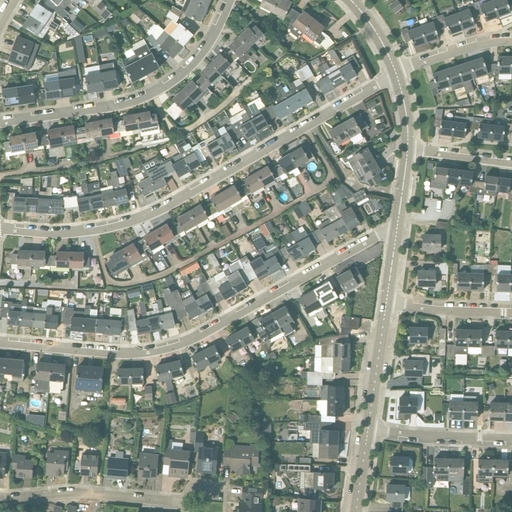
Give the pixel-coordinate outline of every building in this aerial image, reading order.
[(59,15),(72,1),(70,0),(46,0),(44,3),(45,4),(52,10),(53,10),(54,11),(59,15)] [(192,1),(189,0),(186,0),(181,11),(172,6),(169,11),(179,18),(182,13),(200,21),(206,8),(192,1)] [(271,14),(277,0),(262,0),(259,7),(271,14)] [(289,7),(291,3),(286,0),(277,0),(271,14),(283,19),(288,24),(296,12),(289,7)] [(486,21),(498,17),(493,1),(492,0),(482,0),(473,4),(478,17),(484,15),(486,21)] [(511,5),(511,0),(495,0),(493,1),(498,17),(510,12),(508,6),(511,5)] [(105,4),(102,1),(96,7),(100,10),(105,4)] [(394,13),(395,13),(402,7),(398,1),(389,7),(394,13)] [(45,4),(42,7),(37,4),(30,16),(49,28),(55,32),(58,26),(48,19),(54,11),(53,10),(52,10),(45,4)] [(472,19),(478,17),(473,4),(467,6),(469,10),(457,14),(462,30),(474,25),(472,19)] [(130,17),(137,25),(144,16),(136,10),(130,17)] [(168,13),(166,17),(172,21),(176,23),(179,18),(169,11),(168,13)] [(302,35),(314,20),(303,11),(300,15),(296,12),(288,24),(292,27),(290,29),(290,33),(299,39),(302,35)] [(450,34),(462,30),(457,14),(444,18),(443,15),(437,17),(442,29),(447,27),(450,34)] [(42,39),(49,28),(30,16),(23,26),(42,39)] [(436,32),(442,29),(437,17),(432,19),(433,22),(420,27),(426,43),(438,38),(436,32)] [(127,18),(120,22),(123,27),(130,23),(127,18)] [(330,38),(321,32),(324,28),(314,20),(302,35),(313,43),(318,47),(330,38)] [(117,22),(105,26),(107,33),(119,29),(117,22)] [(80,35),(79,34),(75,31),(66,23),(63,27),(71,35),(67,39),(68,40),(80,35)] [(179,25),(178,24),(169,34),(171,36),(183,46),(192,35),(180,24),(179,25)] [(169,34),(164,30),(164,31),(157,25),(150,33),(151,35),(146,39),(154,48),(154,47),(158,52),(162,48),(173,58),(183,46),(171,36),(169,34)] [(84,29),(80,26),(75,31),(79,34),(84,29)] [(239,37),(249,47),(263,34),(257,27),(252,31),(249,28),(239,37)] [(414,47),(426,43),(420,27),(408,31),(407,28),(401,30),(405,42),(411,40),(414,47)] [(81,36),(74,39),(76,54),(84,52),(81,36)] [(13,50),(30,57),(35,43),(17,37),(13,50)] [(235,61),(249,47),(239,37),(229,46),(232,50),(228,53),(235,61)] [(159,68),(152,54),(146,44),(133,51),(146,75),(159,68)] [(34,58),(30,57),(13,50),(8,61),(30,69),(34,58)] [(133,82),(146,75),(133,51),(136,56),(122,63),(124,68),(125,68),(133,82)] [(220,74),(235,61),(228,53),(224,58),(221,54),(211,64),(220,74)] [(332,59),(346,81),(356,76),(353,70),(359,67),(353,56),(341,63),(337,56),(332,59)] [(498,73),(511,73),(511,57),(498,57),(498,65),(491,65),(491,77),(493,77),(493,78),(498,78),(498,73)] [(491,65),(484,65),(482,58),(470,62),(475,77),(487,73),(488,77),(491,77),(491,65)] [(335,88),(346,81),(332,59),(336,66),(329,69),(326,63),(322,65),(335,88)] [(118,87),(115,71),(114,62),(98,65),(100,74),(103,89),(118,87)] [(313,76),(307,65),(305,62),(300,65),(302,68),(308,79),(313,76)] [(469,79),(475,77),(470,62),(457,66),(466,94),(473,91),(469,79)] [(207,87),(220,74),(211,64),(201,73),(203,76),(199,80),(207,87)] [(272,65),(267,69),(271,74),(276,69),(272,65)] [(324,94),(335,88),(322,65),(318,68),(321,74),(320,74),(322,78),(317,82),(324,94)] [(466,94),(457,66),(445,70),(452,91),(464,87),(466,94)] [(301,82),(308,79),(302,68),(296,72),(301,82)] [(76,95),(74,80),(77,79),(75,69),(67,70),(67,71),(58,72),(62,97),(76,95)] [(437,90),(450,86),(445,70),(433,74),(434,82),(429,83),(433,95),(439,94),(437,90)] [(47,99),(62,97),(58,72),(59,82),(44,84),(47,99)] [(88,92),(103,89),(100,74),(86,77),(88,92)] [(192,100),(207,87),(199,80),(195,84),(192,81),(183,90),(192,100)] [(296,87),(293,82),(289,84),(296,96),(302,107),(312,101),(306,89),(303,83),(296,87)] [(302,107),(296,96),(289,84),(292,90),(285,94),(281,86),(278,88),(279,90),(292,113),(302,107)] [(19,104),(34,102),(32,86),(17,88),(19,104)] [(5,106),(19,104),(17,88),(3,90),(5,106)] [(292,113),(279,90),(278,88),(277,89),(278,91),(272,94),(278,105),(274,107),(272,104),(266,108),(272,119),(278,116),(280,119),(292,113)] [(173,118),(192,100),(183,90),(173,100),(175,102),(166,111),(173,118)] [(377,105),(374,101),(366,105),(368,110),(377,105)] [(272,119),(266,108),(265,106),(252,114),(247,105),(243,107),(248,116),(258,132),(268,126),(266,123),(272,119)] [(246,139),(258,132),(248,116),(243,107),(246,113),(241,116),(242,119),(232,125),(239,138),(244,135),(246,139)] [(156,114),(151,115),(150,112),(136,114),(140,132),(159,129),(156,114)] [(133,134),(140,132),(136,114),(123,117),(124,120),(118,121),(120,131),(132,129),(133,134)] [(453,122),(441,120),(442,115),(435,115),(433,126),(440,127),(439,134),(452,136),(454,118),(453,122)] [(472,129),(474,117),(473,117),(473,118),(467,117),(467,119),(454,118),(452,136),(465,138),(466,128),(472,129)] [(490,139),(493,120),(474,117),(472,129),(478,130),(477,137),(490,139)] [(367,143),(360,132),(353,118),(341,125),(349,138),(356,149),(355,149),(356,149),(361,146),(367,143)] [(118,121),(112,122),(112,119),(98,121),(101,139),(110,137),(109,133),(120,131),(118,121)] [(504,127),(492,125),(493,120),(490,139),(503,141),(504,129),(511,130),(511,124),(505,123),(504,127)] [(94,141),(101,139),(98,121),(85,124),(86,127),(80,129),(81,138),(93,136),(94,141)] [(203,126),(207,131),(211,129),(207,123),(203,126)] [(232,142),(239,138),(232,125),(225,129),(228,134),(222,138),(215,126),(211,129),(224,151),(235,145),(232,142)] [(337,144),(349,138),(341,125),(330,132),(335,140),(328,144),(335,156),(342,152),(337,144)] [(80,129),(74,130),(74,126),(60,128),(63,147),(77,144),(76,139),(81,138),(80,129)] [(51,149),(63,147),(60,128),(47,131),(48,135),(42,136),(44,146),(50,144),(51,149)] [(224,151),(211,129),(207,131),(210,137),(203,141),(197,144),(205,158),(211,154),(213,158),(224,151)] [(42,136),(36,137),(36,133),(22,135),(24,149),(25,149),(26,153),(34,152),(33,148),(44,146),(42,136)] [(6,153),(24,149),(22,135),(9,138),(10,142),(4,143),(6,153)] [(185,152),(181,146),(180,144),(176,146),(180,154),(183,159),(190,171),(201,165),(191,148),(185,152)] [(367,148),(363,151),(361,146),(356,149),(355,149),(341,158),(342,160),(341,161),(344,165),(348,163),(354,172),(374,160),(367,148)] [(309,148),(303,151),(302,148),(290,154),(296,165),(299,170),(304,167),(301,163),(314,156),(309,148)] [(179,177),(190,171),(183,159),(180,154),(164,163),(170,175),(176,172),(179,177)] [(299,170),(296,165),(290,154),(278,161),(280,165),(275,168),(280,176),(291,169),(296,176),(301,174),(299,170)] [(122,158),(126,169),(132,167),(128,156),(122,158)] [(118,171),(126,169),(122,158),(114,161),(118,171)] [(155,163),(157,166),(146,172),(155,190),(167,184),(164,179),(170,175),(164,163),(162,159),(155,163)] [(370,188),(381,180),(377,173),(380,172),(374,160),(354,172),(357,179),(363,176),(366,180),(370,188)] [(144,196),(155,190),(146,172),(143,167),(140,169),(139,169),(145,180),(138,183),(144,196)] [(275,168),(270,171),(268,167),(256,174),(263,186),(280,176),(275,168)] [(445,188),(446,183),(448,169),(436,167),(434,181),(436,181),(436,187),(445,188)] [(459,184),(460,170),(448,169),(446,183),(459,184)] [(478,182),(472,181),(473,172),(460,170),(459,184),(470,186),(469,192),(476,193),(478,182)] [(124,184),(119,185),(117,176),(116,171),(110,173),(111,180),(114,191),(116,205),(128,202),(124,184)] [(246,195),(263,186),(256,174),(244,180),(246,184),(241,187),(246,195)] [(50,213),(51,195),(52,176),(46,177),(46,192),(39,192),(39,199),(38,212),(50,213)] [(495,196),(498,178),(485,176),(484,183),(478,182),(476,193),(477,193),(477,194),(495,196)] [(32,189),(33,178),(21,179),(20,185),(23,186),(27,187),(25,211),(38,212),(39,199),(32,199),(32,189)] [(511,188),(509,189),(511,180),(498,178),(495,196),(496,197),(496,191),(508,193),(508,200),(511,200),(511,188)] [(104,207),(116,205),(114,191),(111,180),(107,181),(108,187),(101,189),(101,188),(100,189),(104,207)] [(80,212),(92,210),(86,183),(80,184),(82,193),(70,195),(71,209),(79,208),(80,212)] [(104,207),(100,189),(93,190),(92,184),(87,185),(87,183),(86,183),(92,210),(104,207)] [(13,211),(25,211),(27,187),(23,186),(20,185),(19,198),(14,197),(14,193),(8,193),(7,206),(13,206),(13,211)] [(241,187),(237,190),(234,186),(223,193),(230,205),(246,195),(241,187)] [(349,200),(354,197),(341,186),(329,193),(340,214),(350,230),(360,224),(351,209),(348,211),(344,204),(341,206),(339,201),(347,197),(349,200)] [(452,201),(453,189),(445,188),(444,199),(452,201)] [(232,209),(230,205),(223,193),(211,199),(213,203),(208,206),(215,218),(232,209)] [(70,195),(64,195),(51,195),(50,213),(63,214),(63,210),(71,209),(70,195)] [(310,213),(304,202),(298,205),(302,211),(304,216),(310,213)] [(208,206),(203,209),(201,205),(189,212),(196,224),(213,214),(215,218),(208,206)] [(302,211),(298,205),(292,208),(296,215),(302,211)] [(334,217),(330,209),(325,212),(330,220),(339,236),(350,230),(340,214),(334,217)] [(179,234),(196,224),(189,212),(177,219),(180,223),(174,226),(179,234)] [(328,243),(339,236),(330,220),(319,227),(320,229),(314,232),(319,242),(326,239),(328,243)] [(270,234),(275,231),(269,221),(264,224),(270,234)] [(448,230),(449,223),(436,221),(435,228),(448,230)] [(174,226),(170,228),(167,224),(155,232),(162,244),(179,234),(174,226)] [(264,224),(259,227),(265,237),(270,234),(264,224)] [(319,242),(314,232),(308,236),(305,231),(300,234),(297,230),(292,234),(304,256),(315,250),(313,246),(319,242)] [(150,250),(162,244),(155,232),(144,238),(144,239),(139,242),(144,251),(149,248),(150,250)] [(258,251),(262,249),(266,247),(259,234),(251,239),(258,251)] [(304,256),(292,234),(285,237),(289,243),(284,246),(285,248),(279,251),(285,261),(291,258),(293,262),(304,256)] [(423,235),(423,250),(440,250),(440,236),(423,235)] [(134,261),(136,263),(147,257),(144,251),(139,242),(134,245),(134,244),(122,250),(130,264),(134,261)] [(261,258),(263,263),(270,274),(281,268),(275,256),(272,252),(266,256),(262,249),(258,251),(257,251),(260,256),(261,258)] [(131,266),(130,264),(122,250),(110,257),(112,261),(107,264),(114,276),(131,266)] [(31,265),(31,251),(18,251),(18,255),(12,254),(11,264),(17,265),(31,265)] [(51,256),(45,255),(45,252),(31,251),(31,265),(50,266),(51,256)] [(70,267),(70,253),(57,252),(56,256),(51,256),(50,266),(70,267)] [(84,257),(84,253),(70,253),(70,267),(90,267),(90,257),(84,257)] [(214,267),(219,265),(213,253),(207,256),(214,267)] [(152,259),(158,271),(169,266),(162,254),(152,259)] [(261,258),(260,256),(249,263),(246,257),(240,260),(241,263),(241,264),(250,280),(257,276),(259,280),(270,274),(263,263),(261,258)] [(190,282),(190,280),(186,273),(199,266),(196,261),(179,270),(186,284),(190,282)] [(244,283),(250,280),(241,264),(239,261),(222,270),(224,273),(229,280),(236,293),(247,287),(244,283)] [(418,271),(418,286),(422,286),(422,288),(426,290),(428,290),(429,286),(435,286),(435,272),(440,272),(440,274),(447,274),(447,262),(435,262),(435,269),(428,269),(428,272),(418,271)] [(470,273),(457,273),(457,264),(452,264),(451,274),(457,274),(457,290),(470,290),(470,273)] [(490,275),(491,265),(484,265),(483,274),(470,273),(470,290),(483,291),(484,275),(490,275)] [(510,275),(497,275),(497,265),(491,265),(490,275),(497,276),(497,291),(510,291),(510,275)] [(364,283),(363,280),(356,267),(350,271),(350,270),(337,277),(346,294),(359,287),(358,286),(364,283)] [(236,293),(229,280),(224,273),(207,282),(214,295),(220,291),(225,299),(236,293)] [(207,282),(206,280),(203,275),(202,275),(200,277),(199,279),(199,281),(199,283),(200,285),(203,289),(192,295),(202,312),(213,306),(208,298),(214,295),(207,282)] [(175,282),(174,280),(171,276),(165,279),(169,286),(175,282)] [(322,308),(337,300),(328,284),(313,292),(322,308)] [(175,304),(171,293),(169,288),(163,290),(164,296),(169,307),(170,307),(175,304)] [(339,288),(334,291),(337,297),(342,294),(339,288)] [(171,293),(175,304),(178,310),(185,307),(191,318),(202,312),(192,295),(189,290),(181,294),(183,297),(181,298),(178,290),(171,293)] [(306,317),(322,308),(313,292),(298,301),(306,317)] [(20,325),(23,299),(22,298),(22,305),(13,304),(13,303),(12,302),(2,301),(1,317),(8,318),(8,324),(20,325)] [(32,327),(34,307),(27,306),(27,299),(23,299),(20,325),(32,327)] [(172,313),(170,307),(169,307),(163,308),(161,299),(156,301),(163,329),(175,326),(172,313)] [(44,328),(47,306),(47,302),(42,301),(42,308),(34,307),(32,327),(44,328)] [(138,334),(150,331),(144,301),(139,303),(142,319),(135,321),(138,334)] [(150,331),(163,329),(156,301),(157,303),(152,305),(154,311),(147,312),(144,301),(150,331)] [(66,308),(65,307),(59,307),(47,306),(44,328),(57,329),(58,322),(65,323),(66,308)] [(86,306),(85,306),(85,312),(73,311),(73,308),(66,308),(65,323),(71,324),(71,331),(84,332),(86,306)] [(90,318),(90,306),(86,306),(84,332),(96,333),(97,319),(90,318)] [(294,323),(293,320),(285,306),(271,314),(283,335),(284,334),(286,339),(297,333),(292,324),(294,323)] [(127,310),(127,309),(122,308),(121,315),(110,314),(110,308),(109,315),(109,320),(108,334),(120,335),(121,329),(129,329),(128,322),(127,310)] [(128,322),(135,321),(133,309),(127,310),(128,322)] [(272,341),(283,335),(271,314),(259,321),(262,325),(255,329),(264,344),(267,351),(269,350),(270,348),(271,346),(272,344),(272,343),(272,341)] [(357,330),(359,318),(342,316),(340,328),(341,328),(340,336),(348,334),(348,329),(357,330)] [(108,334),(109,320),(97,319),(96,333),(108,334)] [(236,334),(243,346),(254,339),(247,327),(236,334)] [(410,328),(410,342),(426,343),(427,328),(410,328)] [(468,347),(468,330),(455,330),(455,345),(448,345),(447,360),(454,360),(454,354),(467,355),(468,347)] [(481,346),(482,331),(468,330),(468,347),(481,347),(481,356),(487,356),(488,346),(481,346)] [(508,348),(508,332),(495,331),(495,346),(488,346),(487,356),(494,357),(495,348),(508,348)] [(232,352),(243,346),(236,334),(225,340),(232,352)] [(349,358),(349,344),(344,344),(344,339),(346,340),(347,339),(348,334),(340,336),(334,337),(322,340),(320,340),(320,346),(321,346),(321,357),(349,358)] [(203,351),(209,364),(220,358),(214,346),(203,351)] [(198,369),(209,364),(203,351),(192,357),(198,369)] [(429,363),(430,355),(416,355),(416,362),(405,361),(405,376),(422,376),(422,362),(429,363)] [(349,372),(349,358),(321,357),(321,372),(307,372),(301,372),(301,378),(307,378),(322,379),(322,373),(334,373),(334,372),(349,372)] [(23,363),(23,361),(6,359),(4,373),(4,374),(24,376),(25,363),(23,363)] [(168,364),(171,377),(183,374),(180,361),(168,364)] [(49,388),(51,364),(38,362),(35,389),(36,389),(49,390),(49,388)] [(63,389),(65,365),(51,364),(49,388),(63,389)] [(159,380),(171,377),(168,364),(156,367),(159,380)] [(101,392),(103,368),(78,366),(76,390),(101,392)] [(118,383),(131,383),(130,369),(118,370),(118,383)] [(130,369),(131,383),(143,383),(143,369),(130,369)] [(492,384),(486,386),(488,392),(494,389),(492,384)] [(145,401),(153,400),(152,387),(145,387),(145,401)] [(343,401),(343,387),(328,387),(328,400),(343,401)] [(174,392),(164,395),(167,405),(176,402),(174,392)] [(477,403),(476,403),(476,398),(463,397),(463,403),(463,419),(477,420),(477,403)] [(400,398),(399,418),(409,418),(409,413),(416,413),(417,398),(400,398)] [(342,415),(343,401),(328,400),(327,415),(342,415)] [(463,419),(463,403),(449,402),(448,419),(463,419)] [(504,420),(505,404),(490,403),(490,420),(504,420)] [(233,412),(227,418),(232,423),(238,418),(233,412)] [(321,422),(321,416),(307,415),(305,414),(302,415),(300,415),(300,421),(304,422),(321,422)] [(442,414),(434,414),(434,424),(438,424),(438,421),(442,421),(442,414)] [(289,440),(299,440),(299,430),(288,430),(289,440)] [(337,444),(337,431),(320,430),(320,443),(337,444)] [(218,447),(203,446),(205,432),(196,431),(196,433),(195,442),(194,452),(199,452),(197,472),(215,473),(218,447)] [(189,452),(172,451),(173,440),(166,439),(165,450),(164,457),(163,462),(163,464),(170,465),(169,476),(187,477),(189,452)] [(336,458),(337,444),(320,443),(319,457),(336,458)] [(258,461),(259,445),(250,444),(250,447),(232,446),(232,450),(224,450),(223,465),(231,465),(231,469),(236,469),(236,474),(249,475),(250,460),(258,461)] [(46,475),(63,476),(64,464),(67,464),(69,452),(62,452),(62,455),(48,454),(46,475)] [(138,477),(156,478),(158,456),(140,454),(138,477)] [(80,475),(97,476),(98,457),(82,455),(80,475)] [(17,476),(32,478),(33,462),(18,460),(19,456),(13,456),(12,468),(17,469),(17,476)] [(108,477),(126,479),(127,460),(109,458),(108,477)] [(407,473),(408,458),(391,458),(391,472),(407,473)] [(434,459),(434,468),(426,468),(426,480),(426,485),(431,485),(434,485),(434,474),(437,474),(437,481),(448,481),(448,478),(449,459),(434,459)] [(463,477),(464,459),(449,459),(448,478),(463,478),(463,477)] [(493,460),(478,460),(478,475),(485,475),(485,482),(493,482),(493,476),(493,460)] [(508,476),(508,461),(493,460),(493,476),(508,476)] [(297,464),(296,464),(295,464),(295,465),(286,464),(286,471),(300,472),(299,490),(304,490),(304,497),(315,498),(315,488),(332,489),(333,473),(310,472),(311,465),(297,464)] [(403,507),(403,500),(404,486),(387,485),(387,500),(391,500),(391,507),(403,507)] [(260,511),(262,488),(243,487),(242,497),(244,497),(244,503),(239,503),(238,511),(260,511)] [(278,498),(271,499),(271,506),(279,505),(278,498)] [(319,511),(321,500),(299,499),(297,511),(319,511)]
